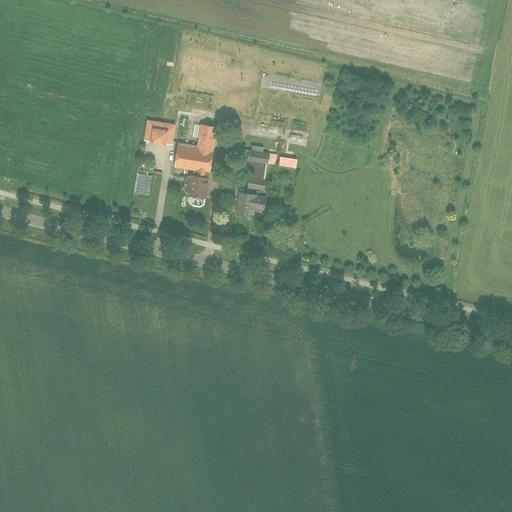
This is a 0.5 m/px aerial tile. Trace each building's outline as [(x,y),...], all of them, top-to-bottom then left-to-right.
[(244,112),(249,70),(221,66),(218,81),(209,80),(200,78),(198,94),(185,92),(183,103),(244,112)] [(289,113),(319,116),(320,102),(290,99),(289,113)] [(147,120),(143,140),(171,144),(174,124),(147,120)] [(206,198),(212,152),(216,127),(201,125),(198,145),(178,142),(175,167),(193,170),(189,195),(206,198)] [(264,191),(268,164),(269,154),(250,150),(250,151),(240,150),(239,153),(238,155),(238,157),(239,159),(247,160),(245,176),(249,177),(247,188),(264,191)] [(297,160),(281,157),(280,165),(295,168),(297,160)] [(264,209),(266,197),(256,196),(256,195),(240,192),(237,213),(253,215),(254,208),(264,209)]
